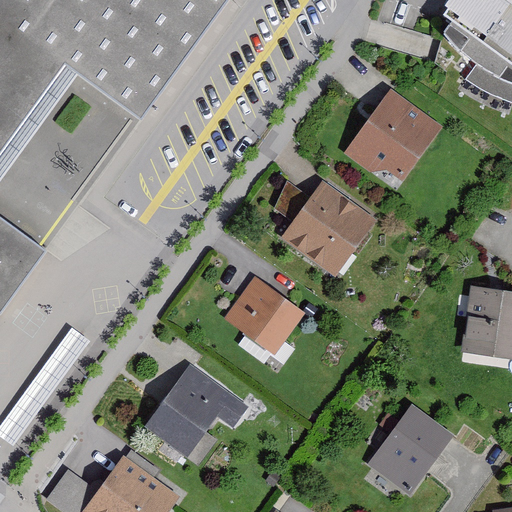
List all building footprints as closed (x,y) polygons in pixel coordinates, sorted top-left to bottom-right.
[(0,0),(0,313),(47,249),(0,215),(0,162),(68,69),(140,122),(229,0),(0,0)] [(448,23),(439,35),(458,54),(476,68),(465,83),(478,92),(503,104),(511,106),(511,0),(450,0),(439,16),(448,23)] [(440,129),(390,93),(343,157),(393,194),(440,129)] [(375,224),(321,185),(280,241),(335,280),(375,224)] [(302,318),(255,281),(223,322),(245,339),(238,348),(263,368),(302,318)] [(511,357),(511,293),(469,288),(460,350),(511,357)] [(0,422),(0,430),(16,442),(92,335),(72,321),(0,422)] [(246,411),(188,370),(144,431),(186,460),(214,421),(231,433),(246,411)] [(406,498),(449,438),(408,409),(365,469),(406,498)] [(166,511),(175,499),(121,461),(84,511),(166,511)]
